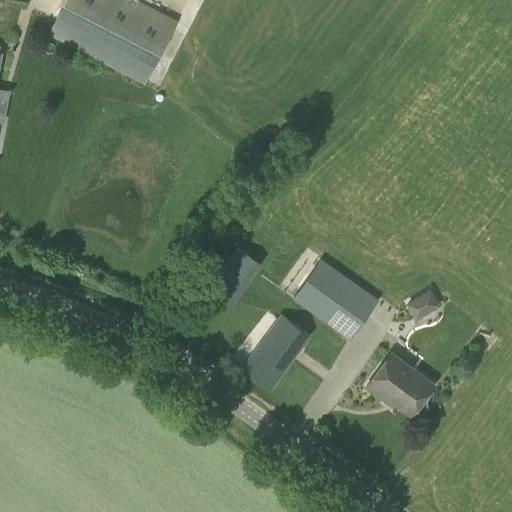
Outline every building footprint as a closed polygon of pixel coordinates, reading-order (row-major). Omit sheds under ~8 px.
[(65,0),(48,34),(144,84),(177,21),(137,1),(137,0),(65,0)] [(208,285),(232,303),(262,263),(238,245),(208,285)] [(350,339),(379,298),(320,257),(291,298),(350,339)] [(432,285),(404,301),(414,319),(442,304),(432,285)] [(272,387),(310,335),(281,314),(260,341),(256,347),(242,366),(272,387)] [(414,371),(389,354),(367,385),(390,402),(395,401),(412,413),(412,412),(416,415),(421,414),(427,406),(426,400),(429,396),(426,393),(433,382),(415,370),(414,371)]
